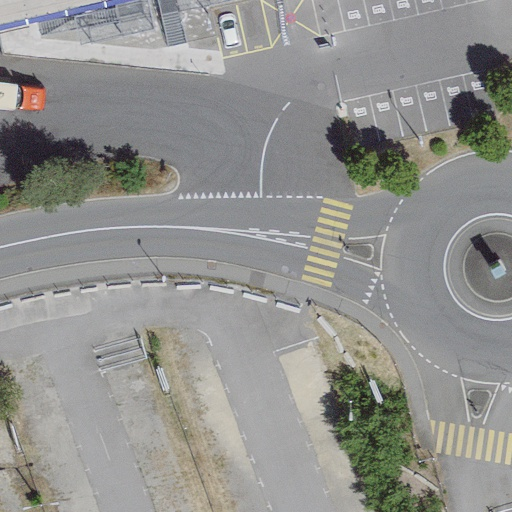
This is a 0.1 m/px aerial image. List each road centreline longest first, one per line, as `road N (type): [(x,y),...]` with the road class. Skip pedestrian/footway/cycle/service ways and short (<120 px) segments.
road 1 (unclassified): [(0,251),(78,232),(197,226),(412,251)]
road 2 (unclassified): [(412,251),(421,303),(437,325),(459,341),(511,349)]
road 3 (unclassified): [(511,180),(469,183),(442,198),(412,251)]
